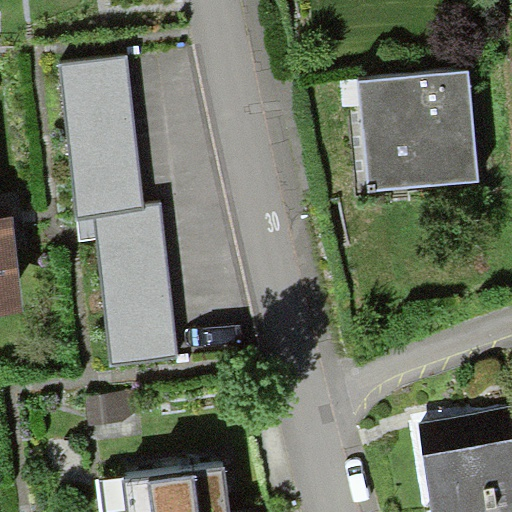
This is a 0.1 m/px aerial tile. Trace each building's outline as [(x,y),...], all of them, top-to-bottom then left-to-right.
[(125,47),(61,54),(78,205),(98,203),(115,355),(177,348),(159,195),(143,197),(125,47)] [(465,73),(354,81),(362,190),(473,182),(465,73)] [(14,195),(0,196),(0,297),(25,295),(14,195)] [(511,511),(511,452),(510,443),(426,459),(436,511),(511,511)] [(232,511),(225,451),(123,463),(129,511),(232,511)]
